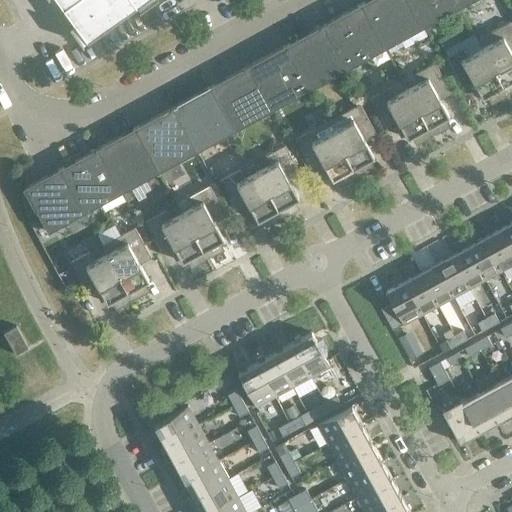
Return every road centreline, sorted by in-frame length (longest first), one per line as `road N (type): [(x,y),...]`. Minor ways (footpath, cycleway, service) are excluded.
road 1 (residential): [(147,511),(99,417),(103,391),(131,361),(316,265)]
road 2 (residential): [(43,122),(86,119),(302,0)]
road 3 (residential): [(446,505),(316,265)]
road 4 (residential): [(316,265),(511,157)]
